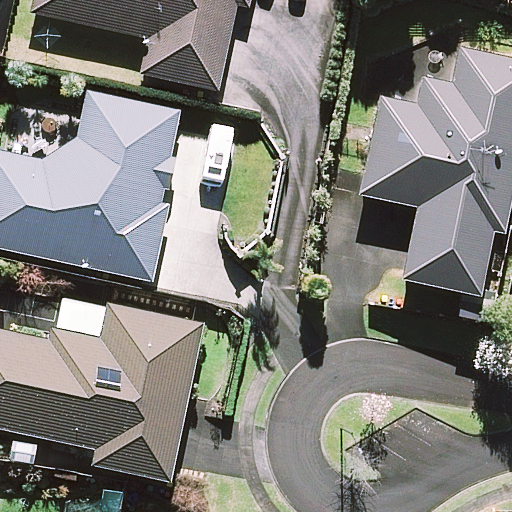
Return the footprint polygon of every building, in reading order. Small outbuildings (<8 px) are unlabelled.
[(37,0),(34,16),(152,41),(144,78),(219,94),(237,8),(249,11),(251,0),(37,0)] [(511,204),(511,63),(459,52),(452,89),(424,83),(418,110),(382,103),(362,198),(420,210),(405,283),(481,299),(494,233),(506,236),(511,204)] [(183,116),(88,95),(79,141),(46,165),(0,155),(0,250),(153,284),(169,209),(163,208),(183,116)] [(204,325),(108,306),(101,342),(51,332),(49,343),(0,333),(0,431),(98,451),(94,468),(171,484),(204,325)] [(121,511),(123,501),(75,493),(72,511),(121,511)]
